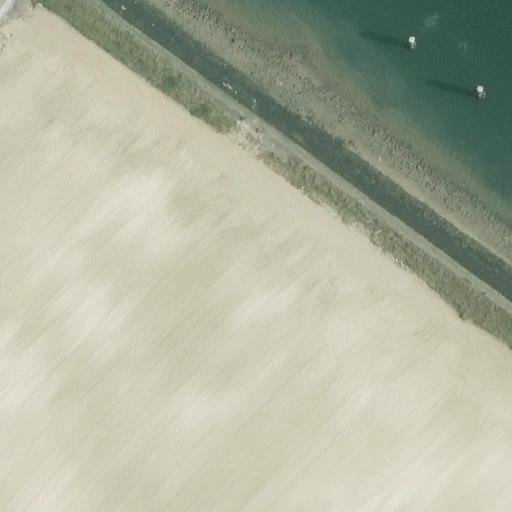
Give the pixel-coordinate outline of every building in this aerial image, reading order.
[(0,0),(0,11),(8,0),(0,0)] [(264,213),(266,216),(272,210),(249,188),(229,208),(250,228),(264,213)] [(193,211),(174,246),(234,278),(237,272),(230,269),(233,263),(218,255),(225,242),(230,244),(235,234),(226,230),(231,221),(208,209),(204,217),(193,211)] [(279,213),(261,235),(278,248),(296,226),(279,213)] [(362,275),(389,297),(406,275),(379,254),(362,275)] [(380,511),(417,511),(426,495),(397,480),(380,511)]
